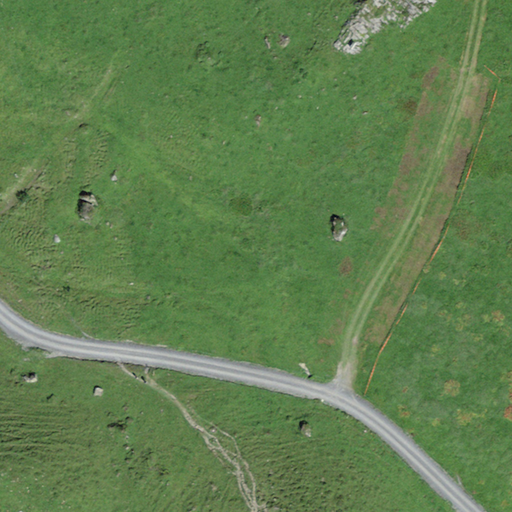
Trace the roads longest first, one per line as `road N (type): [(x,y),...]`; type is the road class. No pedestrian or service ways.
road 1 (track): [(152,362),(340,402),(465,511)]
road 2 (track): [(0,315),(50,347),(152,362)]
